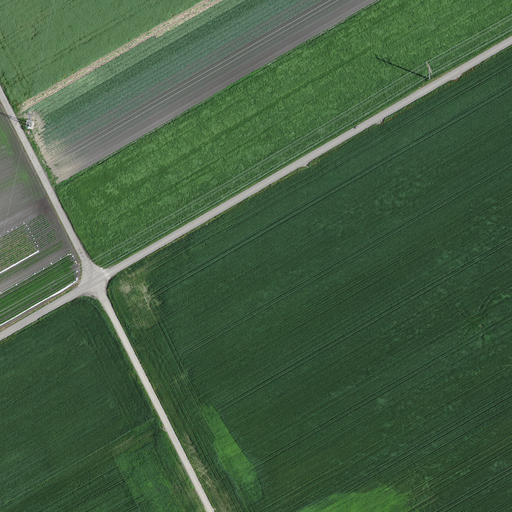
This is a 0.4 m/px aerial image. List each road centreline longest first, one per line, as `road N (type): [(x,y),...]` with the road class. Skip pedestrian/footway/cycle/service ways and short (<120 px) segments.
road 1 (residential): [(0,337),(511,41)]
road 2 (track): [(209,511),(0,97)]
